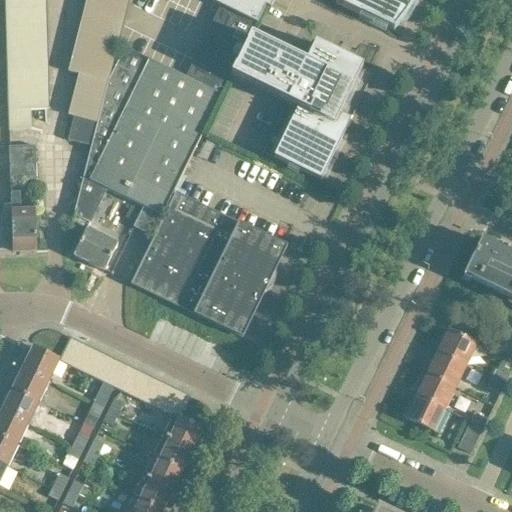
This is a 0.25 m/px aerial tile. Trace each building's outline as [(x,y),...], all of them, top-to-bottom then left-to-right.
[(214,0),(213,4),(220,8),(256,25),(265,8),(270,10),(275,0),(214,0)] [(337,0),(335,5),(393,33),(396,29),(399,26),(402,23),(404,20),(407,16),(408,13),(411,8),(413,4),(414,0),(337,0)] [(346,132),(350,123),(339,117),(341,113),(359,76),(363,68),(315,45),(305,65),(250,38),(231,79),(297,111),(295,115),(275,158),(274,160),(315,180),(321,183),(322,181),(343,138),(346,132)] [(91,148),(73,217),(90,225),(106,191),(163,219),(174,197),(222,96),(186,79),(125,49),(108,82),(97,125),(91,148)] [(74,118),(68,141),(91,148),(97,125),(74,118)] [(35,148),(10,149),(11,183),(37,182),(35,148)] [(20,211),(20,195),(20,194),(11,194),(12,206),(10,206),(12,254),(12,255),(36,254),(35,211),(20,211)] [(284,250),(282,249),(174,197),(163,219),(155,236),(153,240),(131,285),(242,338),(263,295),(265,296),(266,295),(268,294),(270,292),(272,290),(273,288),(274,286),(275,284),(276,281),(276,278),(276,276),(276,274),(276,273),(274,272),(284,250)] [(0,254),(12,254),(10,206),(5,207),(0,218),(0,254)] [(90,225),(73,217),(70,228),(86,236),(74,257),(105,272),(118,245),(87,230),(90,225)] [(511,252),(484,239),(463,281),(464,282),(466,278),(511,300),(511,252)] [(480,348),(480,347),(450,333),(450,334),(448,333),(441,346),(444,348),(440,355),(469,369),(479,348),(480,348)] [(71,368),(82,346),(70,341),(60,361),(59,363),(71,368)] [(83,374),(93,352),(82,346),(71,368),(83,374)] [(49,383),(59,363),(60,361),(33,348),(22,369),(49,383)] [(94,379),(105,358),(93,352),(83,374),(94,379)] [(458,391),(469,369),(440,355),(437,362),(434,361),(427,375),(458,391)] [(106,385),(116,363),(105,358),(94,379),(104,384),(106,385)] [(117,391),(128,369),(116,363),(106,385),(113,389),(117,391)] [(39,404),(49,383),(22,369),(12,391),(39,404)] [(134,399),(144,376),(133,371),(122,393),(134,399)] [(505,387),(509,378),(496,372),(492,381),(505,387)] [(448,412),(458,391),(427,375),(420,389),(423,391),(419,398),(448,412)] [(145,404),(156,382),(144,376),(134,399),(145,404)] [(500,396),(505,387),(492,381),(487,390),(500,396)] [(156,410),(167,387),(156,382),(145,404),(156,410)] [(103,409),(113,389),(106,385),(104,384),(94,404),(103,409)] [(168,415),(179,393),(167,387),(156,410),(168,415)] [(28,425),(39,404),(12,391),(1,412),(28,425)] [(181,418),(190,398),(179,393),(168,415),(172,417),(179,421),(181,418)] [(437,433),(448,412),(419,398),(416,405),(413,404),(406,418),(408,419),(408,420),(438,434),(437,433)] [(124,405),(116,401),(115,401),(109,412),(118,417),(124,405)] [(93,430),(103,409),(94,404),(84,426),(93,430)] [(0,438),(18,447),(28,425),(1,412),(0,415),(0,438)] [(112,428),(118,417),(109,412),(103,424),(112,428)] [(484,430),(488,422),(475,415),(471,424),(484,430)] [(205,430),(181,418),(179,421),(172,417),(163,437),(192,451),(197,441),(198,442),(205,430)] [(471,456),(484,430),(471,424),(458,449),(471,456)] [(82,452),(93,430),(84,426),(73,447),(82,452)] [(187,461),(192,451),(163,437),(153,457),(183,472),(189,462),(187,461)] [(0,464),(7,468),(18,447),(0,438),(0,464)] [(104,446),(94,441),(88,453),(98,458),(104,446)] [(72,472),(82,452),(73,447),(63,467),(72,472)] [(92,469),(98,458),(88,453),(82,464),(92,469)] [(178,483),(183,472),(153,457),(143,478),(172,492),(177,482),(178,483)] [(62,495),(69,480),(59,475),(52,490),(62,495)] [(167,502),(172,492),(143,478),(133,498),(161,511),(163,511),(169,503),(167,502)] [(95,493),(84,487),(73,482),(68,492),(79,497),(90,502),(95,493)] [(58,503),(62,495),(52,490),(48,498),(58,503)] [(73,510),(79,497),(68,492),(62,505),(73,510)] [(161,511),(133,498),(126,511),(161,511)]
